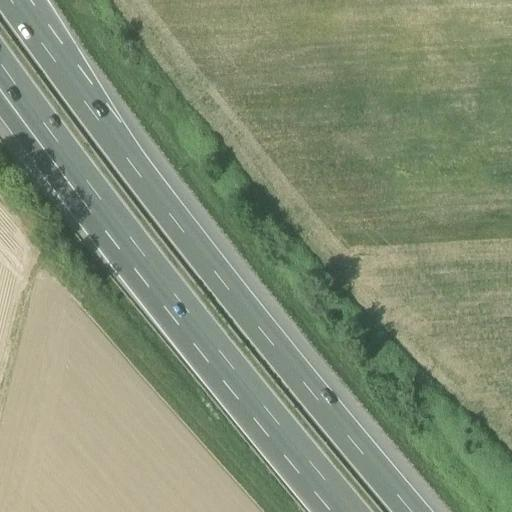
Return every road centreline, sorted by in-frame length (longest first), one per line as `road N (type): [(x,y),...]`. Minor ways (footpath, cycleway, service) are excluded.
road 1 (motorway): [(415,511),(162,198),(15,0)]
road 2 (motorway): [(110,219),(351,511)]
road 3 (motorway): [(0,61),(110,219)]
road 4 (motorway): [(0,97),(110,219)]
